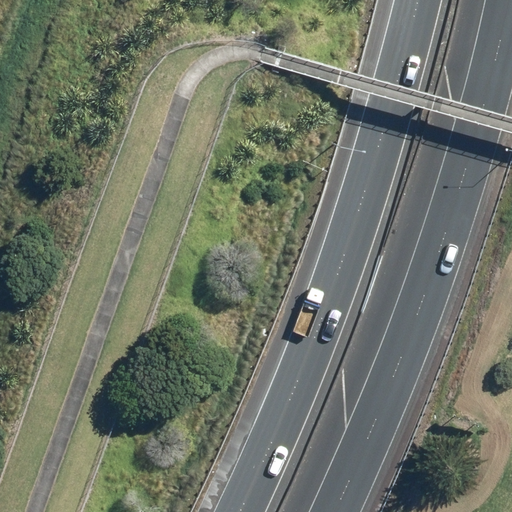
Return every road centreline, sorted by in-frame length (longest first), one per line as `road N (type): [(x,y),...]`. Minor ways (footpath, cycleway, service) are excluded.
road 1 (motorway): [(236,511),(333,272),(411,0)]
road 2 (motorway): [(510,0),(495,78),(428,300),(344,511)]
